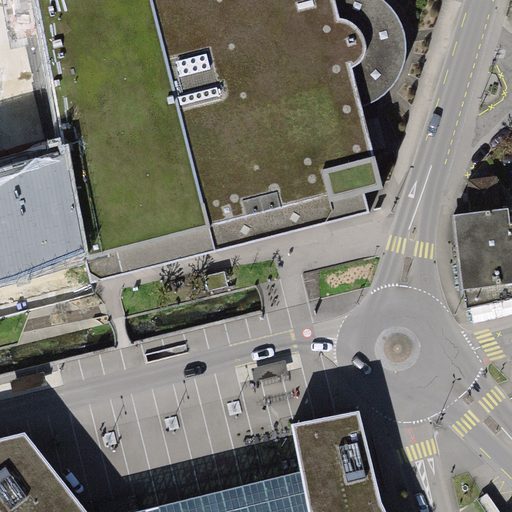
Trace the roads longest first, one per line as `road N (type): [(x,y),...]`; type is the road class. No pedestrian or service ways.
road 1 (residential): [(0,408),(286,342),(359,343)]
road 2 (primary): [(402,309),(435,151)]
road 3 (primary): [(435,151),(471,28)]
road 4 (secondary): [(405,393),(434,511)]
